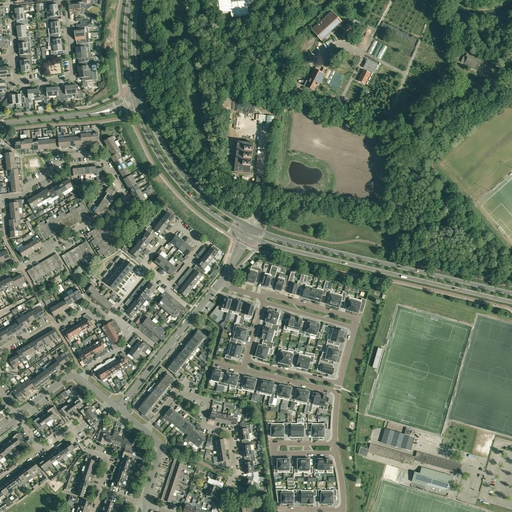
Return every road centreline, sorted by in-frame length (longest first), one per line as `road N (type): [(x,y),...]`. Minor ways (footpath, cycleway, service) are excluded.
road 1 (residential): [(0,278),(94,218),(106,226),(124,200),(98,152),(62,155),(27,192),(0,197)]
road 2 (secondary): [(245,235),(511,302)]
road 3 (secondary): [(511,293),(248,226)]
road 4 (track): [(289,95),(356,122),(412,128),(450,118),(511,78)]
road 5 (residential): [(223,511),(234,467),(230,436),(205,424),(207,402),(179,393),(146,431)]
road 6 (secondary): [(134,102),(177,181),(245,235)]
road 7 (secondary): [(248,226),(182,174),(142,99)]
road 8 (unclassified): [(119,409),(220,283)]
road 9 (residential): [(13,58),(18,82),(71,75),(64,0)]
road 10 (unclassified): [(289,95),(198,47),(186,0)]
road 11 (residential): [(0,363),(1,348),(25,334),(84,311),(102,322),(113,315)]
road 12 (unclassified): [(0,123),(134,102)]
road 13 (residential): [(334,443),(273,444),(273,453),(335,453)]
road 14 (residential): [(170,285),(200,244),(179,227),(149,269)]
